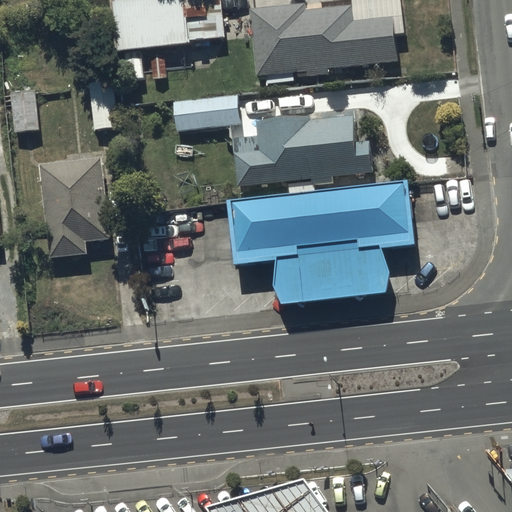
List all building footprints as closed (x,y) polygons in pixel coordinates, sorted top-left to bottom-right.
[(118,53),(189,45),(184,0),(144,0),(113,4),(118,53)] [(365,0),(318,4),(314,11),(306,12),(305,6),(250,11),(256,77),(396,64),(394,35),(402,34),(398,0),(365,0)] [(94,73),(97,131),(121,130),(118,72),(94,73)] [(15,84),(15,94),(13,94),(14,131),(39,130),(38,93),(34,94),(34,83),(15,84)] [(173,105),(176,133),(239,127),(236,99),(173,105)] [(237,188),(313,181),(314,186),(332,184),(332,179),(372,175),(369,143),(357,145),(354,118),(310,122),(309,119),(266,123),(267,127),(257,128),(258,139),(232,141),(237,188)] [(105,162),(42,168),(52,262),(92,258),(90,242),(113,240),(105,162)] [(287,187),(288,196),(228,203),(235,267),(272,263),(278,262),(277,276),(275,290),(283,306),(389,295),(392,285),(390,271),(387,262),(382,251),(388,250),(416,247),(410,184),(313,194),(312,185),(287,187)] [(331,511),(297,465),(201,491),(218,511),(331,511)]
